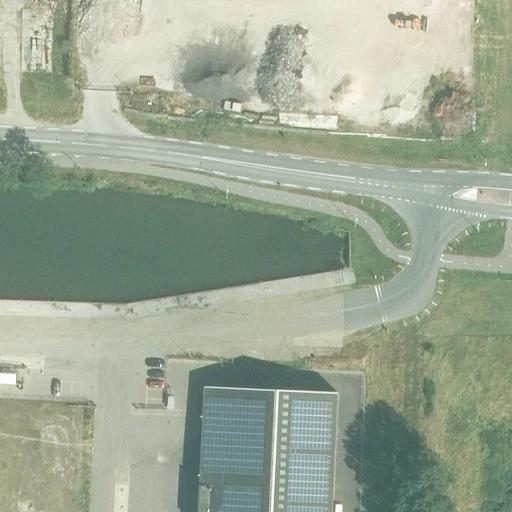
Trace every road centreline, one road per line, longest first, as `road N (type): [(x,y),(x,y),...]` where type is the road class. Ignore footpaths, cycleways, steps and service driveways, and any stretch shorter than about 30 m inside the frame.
road 1 (unclassified): [(437,188),(426,260),(381,304),(118,348),(0,349)]
road 2 (tertiary): [(437,188),(0,140)]
